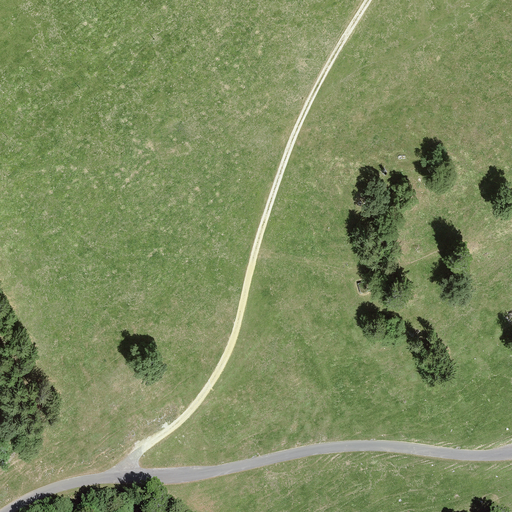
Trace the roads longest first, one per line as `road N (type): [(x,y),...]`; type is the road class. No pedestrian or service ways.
road 1 (track): [(127,477),(135,457),(211,384),(229,352),(302,119),(369,0)]
road 2 (unclassified): [(511,453),(354,445),(190,475),(68,484),(6,511)]
